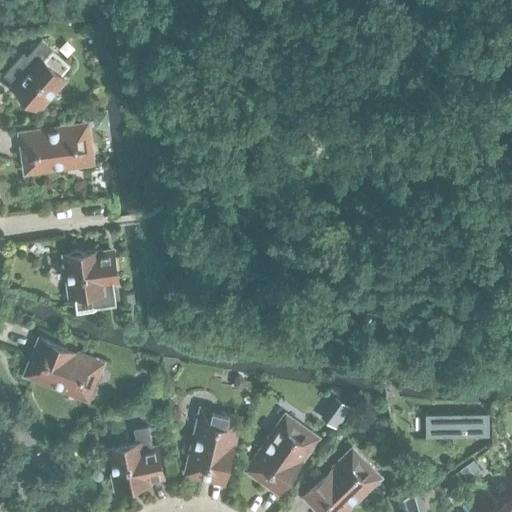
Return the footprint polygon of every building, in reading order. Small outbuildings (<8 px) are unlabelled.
[(35,105),(37,107),(65,77),(62,74),(71,64),(42,38),(27,55),(23,52),(4,73),(16,84),(13,86),(24,96),(24,97),(24,99),(25,100),(26,101),(26,103),(28,104),(29,104),(30,105),(32,105),(33,105),(35,105)] [(106,112),(93,114),(94,123),(98,127),(107,126),(106,112)] [(64,164),(65,163),(92,159),(87,125),(21,134),(26,168),(53,164),(54,165),(55,166),(56,166),(58,166),(59,166),(60,166),(62,165),(63,165),(64,164)] [(97,249),(83,251),(81,250),(80,249),(79,249),(78,248),(76,248),(75,249),(73,249),(72,250),(71,251),(70,252),(69,253),(66,253),(71,294),(75,293),(77,307),(115,302),(121,301),(119,289),(114,290),(112,279),(117,279),(113,250),(98,252),(97,249)] [(60,385),(61,384),(89,395),(101,363),(66,349),(67,347),(40,337),(27,370),(52,380),(52,381),(53,382),(53,383),(54,384),(55,384),(56,385),(58,385),(59,385),(60,385)] [(235,378),(234,384),(236,388),(240,388),(245,386),(247,386),(247,380),(245,380),(246,380),(243,376),(238,375),(235,378)] [(333,398),(321,415),(337,426),(351,406),(341,399),(335,395),(333,398)] [(194,445),(195,446),(189,472),(224,481),(231,453),(228,453),(237,416),(204,408),(198,434),(197,435),(196,436),(195,437),(194,438),(194,439),(194,441),(194,442),(194,443),(194,445)] [(488,411),(425,412),(425,435),(489,434),(488,411)] [(249,469),(279,490),(295,467),(293,466),(315,435),(288,415),(272,437),(271,438),(269,438),(268,439),(267,439),(266,440),(266,442),(265,443),(265,444),(265,446),(265,447),(249,469)] [(134,484),(149,481),(148,477),(163,474),(158,446),(153,447),(149,425),(134,427),(137,441),(109,447),(117,487),(121,486),(123,488),(125,488),(126,489),(127,489),(128,489),(130,488),(131,488),(132,487),(133,486),(134,485),(134,484)] [(358,493),(378,474),(354,450),(327,476),(325,474),(305,494),(322,511),(338,511),(350,501),(351,501),(352,501),(354,501),(355,500),(356,499),(357,498),(357,497),(358,496),(358,494),(358,493)] [(473,458),(467,462),(475,473),(481,468),(473,458)] [(467,462),(460,467),(468,478),(475,473),(467,462)] [(438,482),(431,487),(437,494),(443,489),(438,482)] [(398,511),(419,511),(413,491),(394,497),(398,511)] [(511,511),(511,493),(499,504),(505,511),(511,511)]
